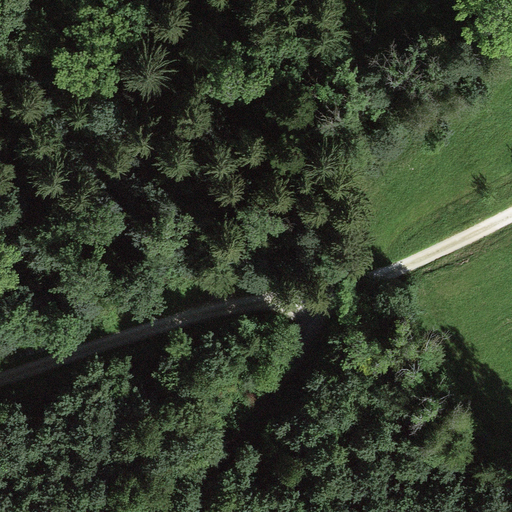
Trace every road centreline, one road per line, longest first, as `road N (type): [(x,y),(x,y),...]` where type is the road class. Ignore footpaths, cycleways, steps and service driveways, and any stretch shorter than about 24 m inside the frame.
road 1 (track): [(0,380),(194,320),(338,289),(189,511)]
road 2 (residential): [(338,289),(511,210)]
